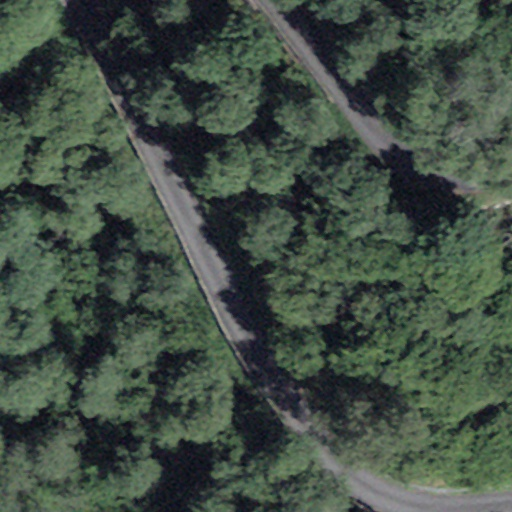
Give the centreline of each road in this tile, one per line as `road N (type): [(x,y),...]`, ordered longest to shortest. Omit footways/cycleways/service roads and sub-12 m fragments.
road 1 (unclassified): [(511,503),(387,502),(357,486),(316,446),(276,391),(223,290),(175,165),(94,0)]
road 2 (unclassified): [(276,0),(396,157),(425,174),(468,175),(511,160)]
